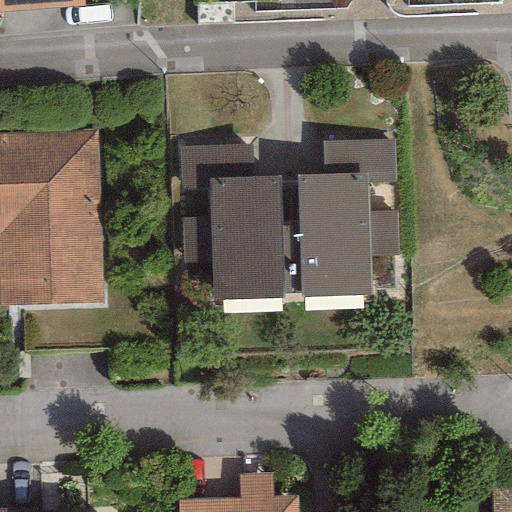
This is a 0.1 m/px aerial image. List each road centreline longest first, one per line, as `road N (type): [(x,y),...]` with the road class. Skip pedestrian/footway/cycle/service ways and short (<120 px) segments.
road 1 (residential): [(511,49),(0,72)]
road 2 (residential): [(0,429),(317,413)]
road 3 (residential): [(317,413),(511,404)]
